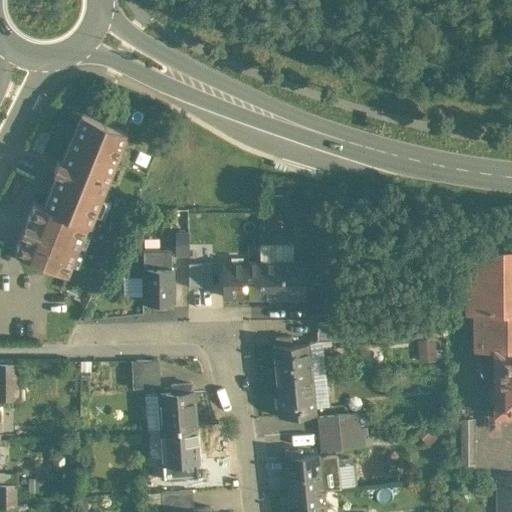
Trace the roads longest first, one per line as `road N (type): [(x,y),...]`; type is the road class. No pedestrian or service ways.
road 1 (tertiary): [(90,32),(302,126),(389,153),(511,176)]
road 2 (residential): [(79,347),(239,337),(254,511)]
